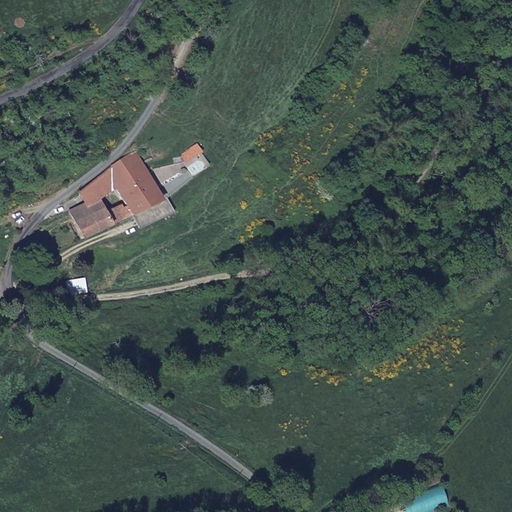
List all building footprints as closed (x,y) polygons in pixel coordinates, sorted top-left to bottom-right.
[(132,148),(110,167),(120,188),(127,201),(133,216),(163,201),(132,148)] [(110,167),(79,192),(85,203),(69,212),(74,222),(103,209),(101,200),(120,188),(110,167)] [(163,201),(133,216),(140,229),(173,213),(166,199),(163,201)] [(105,212),(112,225),(133,216),(127,201),(105,212)] [(74,222),(81,239),(112,225),(105,212),(103,209),(74,222)]
